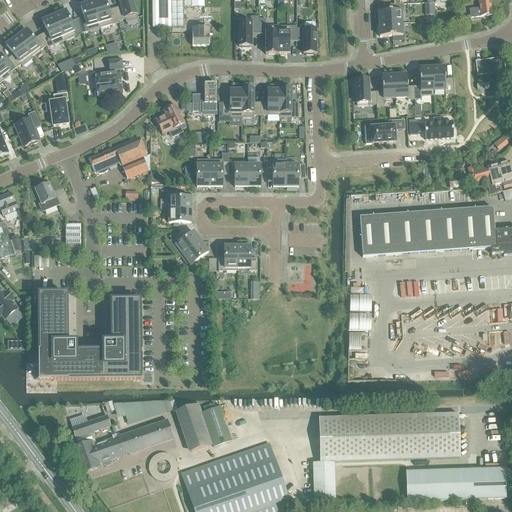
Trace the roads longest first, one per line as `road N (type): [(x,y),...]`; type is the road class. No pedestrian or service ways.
road 1 (residential): [(0,181),(87,145),(186,75),(312,72)]
road 2 (residential): [(274,204),(203,209),(208,233),(275,234)]
road 3 (residential): [(362,64),(511,33)]
road 4 (unknown): [(386,299),(397,271),(511,262)]
road 5 (residential): [(318,162),(454,154)]
road 6 (unknown): [(511,322),(413,330),(401,357)]
road 7 (unknown): [(386,299),(511,288)]
